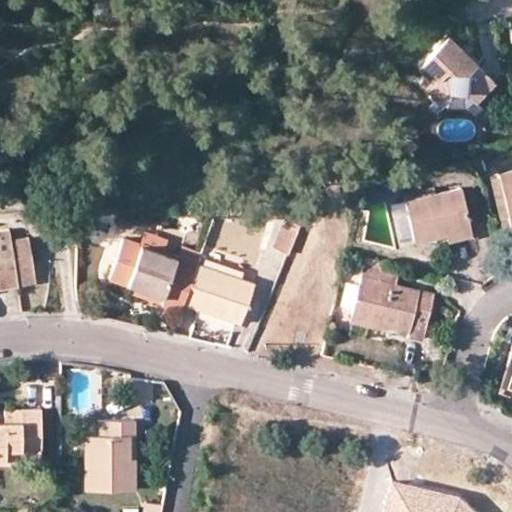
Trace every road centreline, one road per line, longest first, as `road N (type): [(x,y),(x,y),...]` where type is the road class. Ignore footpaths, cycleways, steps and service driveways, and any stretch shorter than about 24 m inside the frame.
road 1 (residential): [(207,370),(448,425)]
road 2 (residential): [(68,338),(59,208),(44,199),(0,201)]
road 3 (residential): [(511,294),(474,322),(448,425)]
road 4 (residential): [(207,370),(177,511)]
road 5 (residential): [(68,338),(207,370)]
